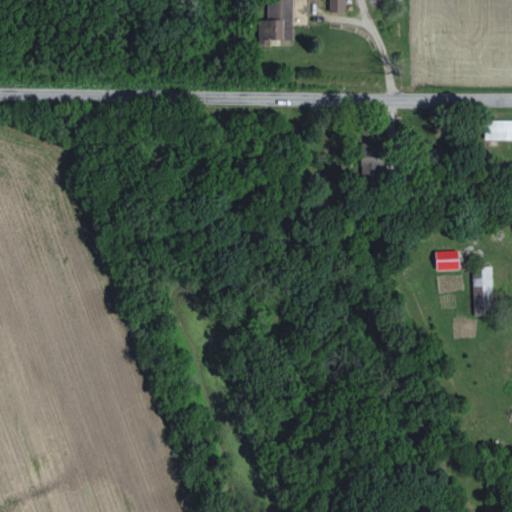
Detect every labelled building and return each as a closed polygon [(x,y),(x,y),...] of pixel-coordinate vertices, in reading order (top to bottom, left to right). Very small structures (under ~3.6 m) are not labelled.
[(291,40),(291,0),(266,0),(266,20),(257,20),(256,45),(267,45),(268,39),(291,40)] [(344,0),(328,0),(329,13),(344,12),(344,0)] [(511,119),(483,120),(483,139),(511,138),(511,119)] [(434,269),(457,268),(456,249),(433,250),(434,269)] [(472,315),(491,315),(491,266),(471,266),(472,315)]
